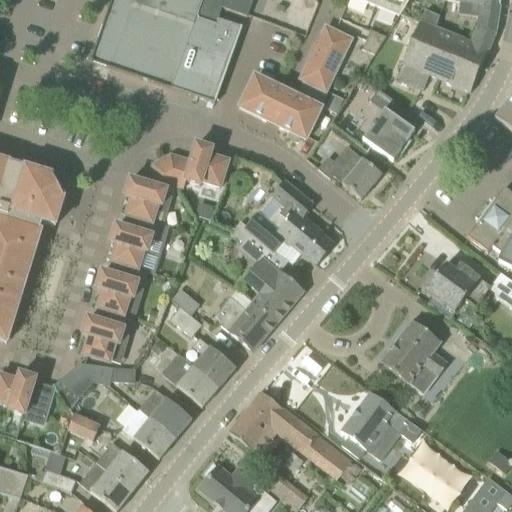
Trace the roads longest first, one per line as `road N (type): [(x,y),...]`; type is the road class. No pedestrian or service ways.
road 1 (residential): [(373,241),(259,149),(195,126),(159,126),(114,172),(57,362),(42,370),(0,356)]
road 2 (tertiary): [(154,497),(373,241)]
road 3 (tertiary): [(373,241),(482,110),(511,45)]
